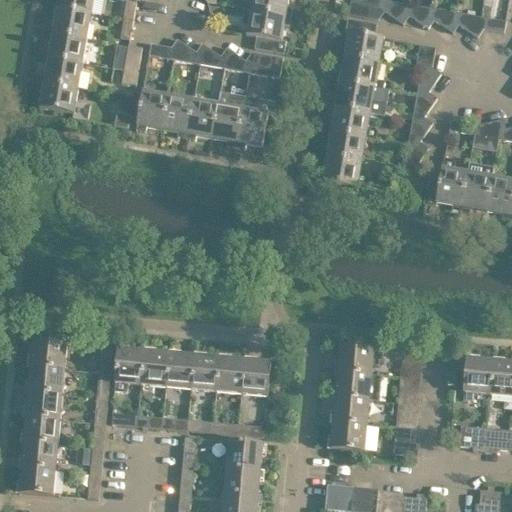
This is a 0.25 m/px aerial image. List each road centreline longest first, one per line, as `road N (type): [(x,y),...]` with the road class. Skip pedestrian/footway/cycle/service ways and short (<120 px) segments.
road 1 (residential): [(292,511),(296,463),(456,476)]
road 2 (residential): [(41,511),(137,507),(143,436)]
